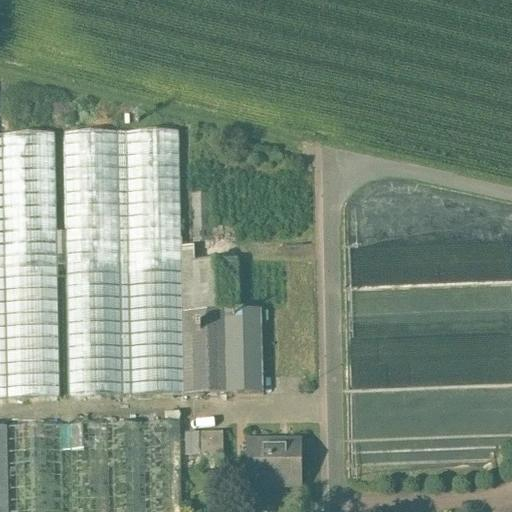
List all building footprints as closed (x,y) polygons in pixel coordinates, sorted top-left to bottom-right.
[(181,135),(127,136),(133,400),(186,399),(183,251),(181,135)] [(119,136),(65,137),(67,236),(68,270),(71,401),(124,400),(119,136)] [(133,400),(127,136),(119,136),(124,400),(133,400)] [(57,137),(0,138),(0,404),(63,402),(60,270),(68,270),(67,236),(59,236),(57,137)] [(196,250),(183,251),(186,399),(198,399),(196,315),(226,315),(239,314),(238,264),(196,265),(196,250)] [(226,315),(196,315),(198,399),(228,399),(226,315)] [(184,511),(183,427),(71,430),(72,511),(184,511)] [(64,511),(63,430),(9,431),(10,511),(64,511)] [(72,511),(71,430),(63,430),(64,511),(72,511)] [(0,511),(10,511),(9,431),(0,431),(0,511)] [(225,436),(201,437),(201,439),(202,457),(202,460),(225,459),(225,436)] [(202,457),(201,439),(188,440),(189,457),(202,457)] [(271,451),(271,445),(248,446),(248,491),(266,491),(266,485),(303,485),(303,450),(271,451)]
